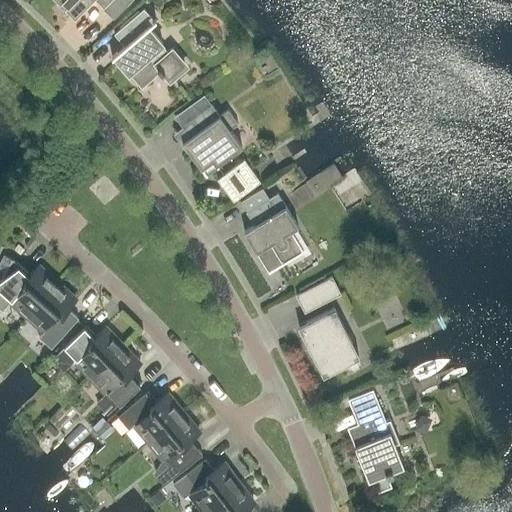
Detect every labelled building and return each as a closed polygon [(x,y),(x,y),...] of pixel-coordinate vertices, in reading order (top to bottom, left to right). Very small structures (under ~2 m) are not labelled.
[(58,0),(75,16),(91,0),(96,0),(115,18),(130,2),(127,0),(58,0)] [(154,20),(144,8),(115,34),(125,45),(112,57),(113,57),(115,56),(142,88),(160,72),(162,75),(164,74),(169,80),(186,66),(171,49),(168,52),(162,45),(163,44),(149,27),(157,20),(156,19),(154,20)] [(212,103),(184,123),(193,135),(183,142),(202,168),(213,160),(216,165),(242,146),(230,129),(238,123),(228,109),(220,115),(212,103)] [(237,202),(270,182),(255,158),(222,178),(237,202)] [(304,202),(324,191),(318,178),(297,189),(304,202)] [(298,226),(278,193),(271,197),(264,187),(242,200),(248,211),(247,212),(255,225),(244,231),(269,272),(304,251),(292,230),(298,226)] [(11,259),(4,255),(0,262),(0,271),(4,273),(11,259)] [(27,316),(57,282),(38,265),(30,274),(13,258),(12,259),(0,282),(0,306),(2,309),(10,301),(27,316)] [(297,295),(305,311),(341,293),(332,277),(297,295)] [(77,299),(57,282),(27,316),(44,331),(42,334),(54,345),(79,318),(69,308),(77,299)] [(335,308),(299,326),(324,374),(359,356),(335,308)] [(91,377),(123,345),(105,327),(96,335),(87,325),(52,358),(57,364),(57,363),(64,370),(71,364),(75,360),(91,377)] [(141,364),(123,345),(91,377),(106,393),(110,389),(122,401),(142,382),(132,372),(141,364)] [(393,377),(382,381),(385,388),(396,384),(393,377)] [(358,423),(348,427),(357,451),(362,450),(378,491),(391,486),(387,475),(393,473),(392,470),(404,466),(399,454),(400,454),(396,445),(400,443),(391,419),(386,421),(376,395),(374,389),(349,399),(351,405),(358,423)] [(149,442),(183,413),(167,393),(158,401),(149,390),(118,416),(129,429),(134,424),(149,442)] [(200,432),(183,413),(149,442),(164,459),(169,465),(156,475),(164,484),(203,454),(191,440),(200,432)] [(94,425),(98,429),(107,421),(103,417),(94,425)] [(113,428),(107,421),(98,429),(96,431),(103,438),(113,428)] [(203,510),(239,483),(224,462),(214,470),(205,458),(173,483),(184,497),(190,493),(203,510)] [(254,503),(239,483),(203,510),(204,511),(246,511),(245,510),(254,503)] [(150,497),(156,505),(165,498),(159,490),(150,497)]
